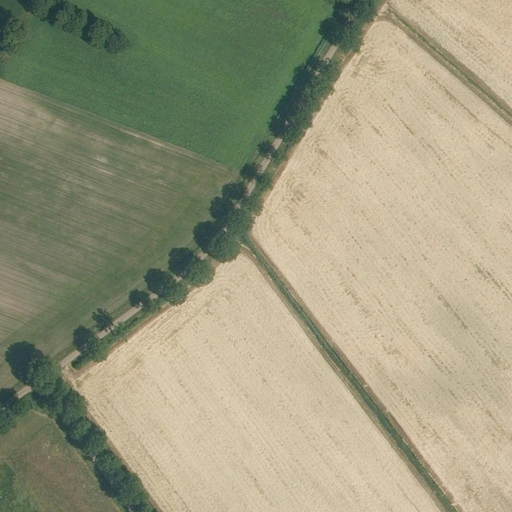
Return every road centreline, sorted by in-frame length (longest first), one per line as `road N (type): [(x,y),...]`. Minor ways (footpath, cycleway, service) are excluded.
road 1 (unclassified): [(37,381),(212,242),(361,0)]
road 2 (unclassified): [(132,511),(37,381)]
